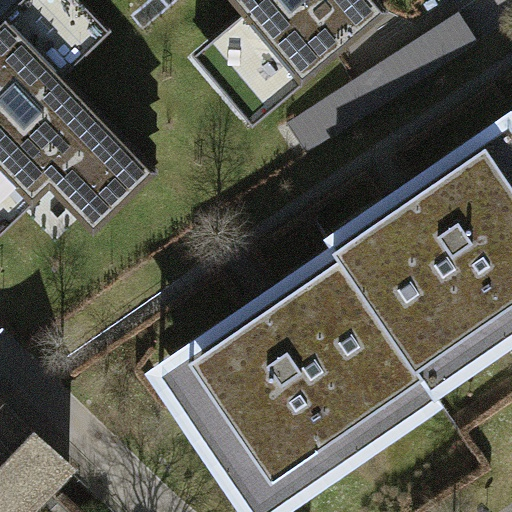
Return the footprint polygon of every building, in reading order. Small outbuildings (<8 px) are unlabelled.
[(64,85),(113,37),(76,0),(30,0),(0,29),(0,241),(51,192),(97,239),(157,180),(64,85)] [(226,0),(245,21),(198,61),(256,129),(383,20),(366,0),(226,0)] [(453,384),(511,347),(511,118),(344,225),(350,234),(453,384)] [(157,365),(257,511),(298,511),(463,400),(453,384),(350,234),(157,365)] [(0,391),(0,511),(72,511),(59,500),(89,466),(0,391)]
